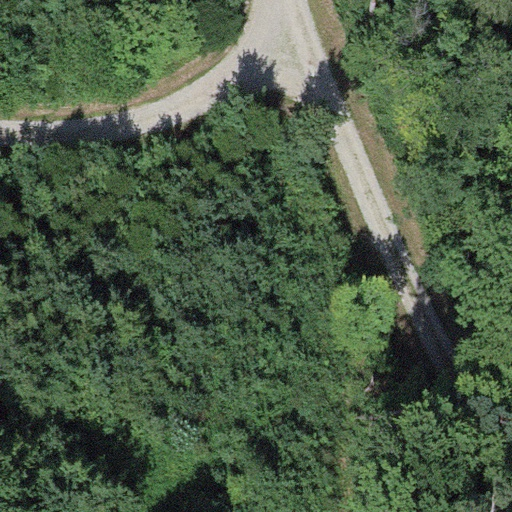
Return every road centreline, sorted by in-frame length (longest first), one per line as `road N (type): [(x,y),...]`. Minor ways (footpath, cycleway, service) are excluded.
road 1 (track): [(0,140),(73,145),(354,84)]
road 2 (track): [(354,84),(511,386)]
